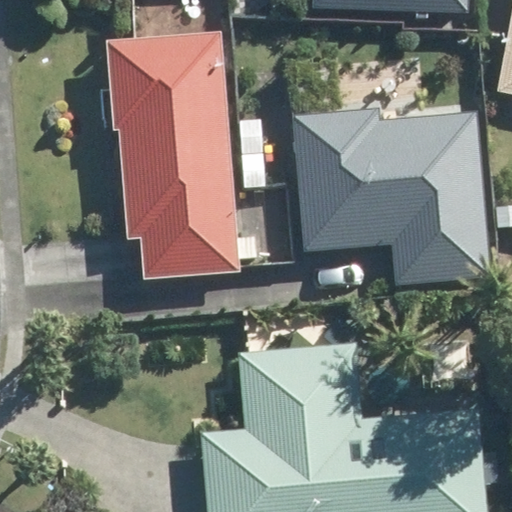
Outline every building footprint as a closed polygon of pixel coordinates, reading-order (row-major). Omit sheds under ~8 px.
[(311,0),(312,4),(464,11),(464,0),(311,0)] [(511,0),(504,0),(489,84),(511,88),(511,0)] [(236,238),(217,32),(101,42),(109,128),(116,126),(126,237),(138,236),(142,279),(238,270),(238,260),(255,259),(254,237),(236,238)] [(487,273),(473,109),(374,119),(373,107),(290,114),(301,249),(392,241),(396,282),(487,273)] [(263,188),(260,120),(238,121),(243,189),(263,188)] [(511,206),(494,207),(495,229),(511,228),(511,206)] [(351,340),(236,352),(243,430),(200,434),(207,511),(484,511),(482,477),(497,476),(495,445),(478,446),(474,409),(358,419),(351,340)] [(377,366),(366,378),(367,392),(378,403),(393,402),(403,390),(403,375),(391,366),(377,366)]
